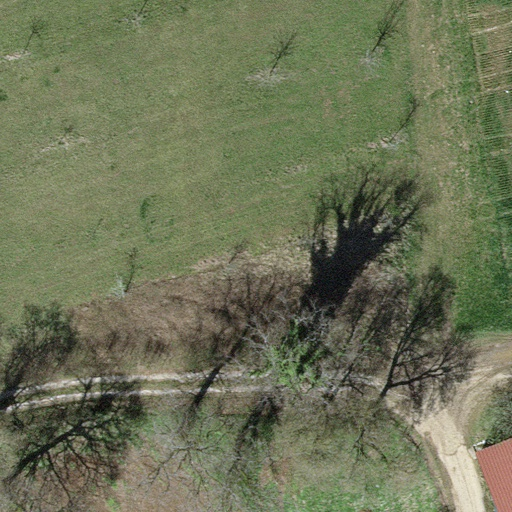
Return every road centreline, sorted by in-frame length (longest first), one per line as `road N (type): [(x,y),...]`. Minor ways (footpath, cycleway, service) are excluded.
road 1 (track): [(463,511),(437,440),(361,383),(50,392),(0,409)]
road 2 (track): [(397,410),(411,0)]
